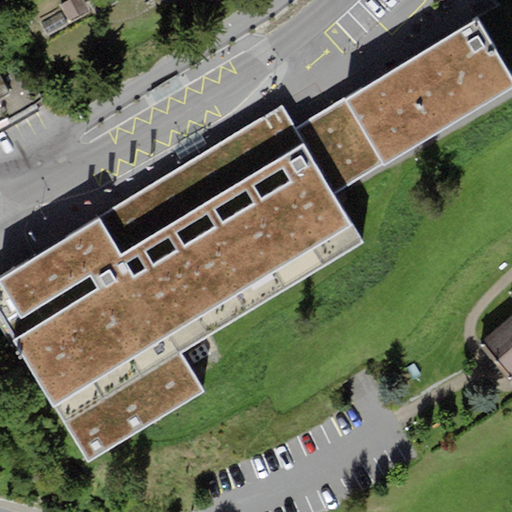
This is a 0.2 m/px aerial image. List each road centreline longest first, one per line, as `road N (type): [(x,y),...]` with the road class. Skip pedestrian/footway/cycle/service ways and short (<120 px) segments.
road 1 (residential): [(0,168),(148,83),(265,0)]
road 2 (tertiary): [(202,98),(0,206)]
road 3 (tertiary): [(202,98),(330,0)]
